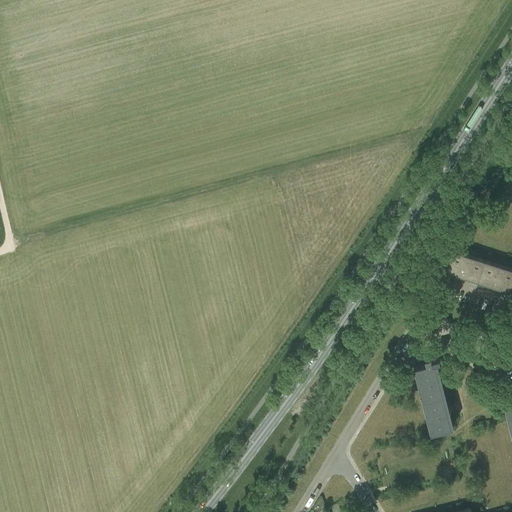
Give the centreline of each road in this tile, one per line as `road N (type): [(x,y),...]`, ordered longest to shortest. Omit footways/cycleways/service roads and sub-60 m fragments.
road 1 (primary): [(245,454),(511,62)]
road 2 (residential): [(337,456),(421,325)]
